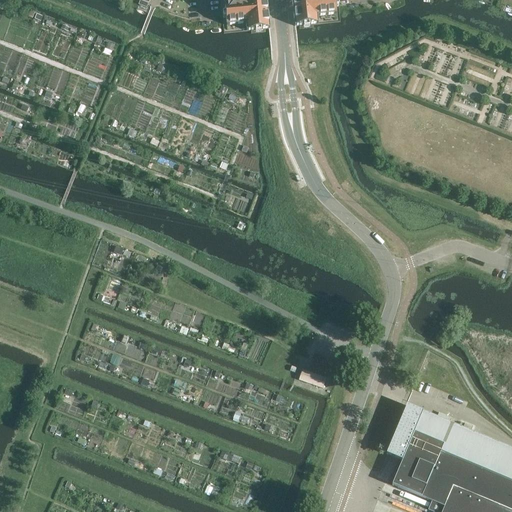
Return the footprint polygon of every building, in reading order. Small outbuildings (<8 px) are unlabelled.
[(270,29),(266,0),(223,0),(227,27),(246,25),(246,32),(270,29)] [(291,0),(295,27),(318,24),(317,17),(336,15),(334,0),(291,0)] [(326,380),(302,371),(299,381),(323,389),(326,380)] [(387,458),(401,464),(414,434),(422,415),(408,410),(387,458)] [(511,453),(422,415),(414,434),(443,446),(440,452),(511,482),(511,453)] [(443,446),(414,434),(401,464),(392,486),(444,508),(442,511),(511,511),(511,482),(440,452),(443,446)]
